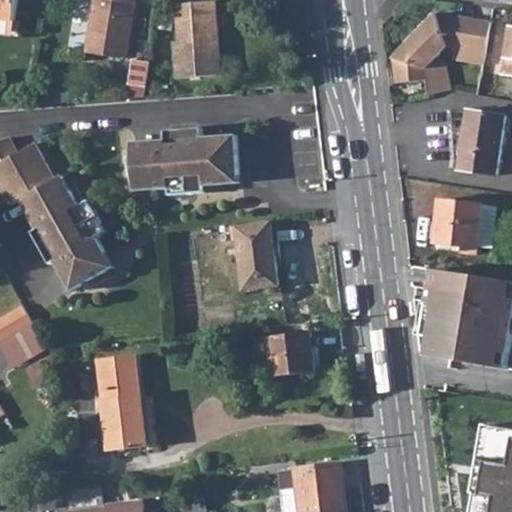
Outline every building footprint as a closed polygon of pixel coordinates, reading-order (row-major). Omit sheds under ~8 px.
[(0,0),(0,20),(11,23),(13,23),(16,0),(0,0)] [(95,0),(87,54),(129,60),(136,0),(95,0)] [(214,0),(213,0),(175,4),(178,41),(174,42),(177,79),(217,74),(215,58),(220,57),(214,0)] [(395,60),(397,85),(428,81),(430,97),(452,93),(448,63),(441,55),(448,48),(456,49),(455,61),(485,66),(490,35),(460,30),(462,19),(437,15),(395,60)] [(490,35),(491,24),(462,19),(460,30),(490,35)] [(11,23),(0,20),(0,35),(9,37),(11,23)] [(511,27),(503,77),(511,78),(511,27)] [(500,176),(507,116),(468,111),(461,172),(500,176)] [(167,141),(133,144),(136,184),(153,183),(154,191),(171,189),(171,196),(198,194),(197,179),(206,179),(207,187),(225,185),(224,177),(241,176),(238,136),(204,138),(203,128),(166,131),(167,141)] [(20,153),(11,138),(0,143),(0,183),(13,206),(23,200),(40,229),(35,232),(53,264),(59,261),(75,291),(110,271),(102,256),(109,252),(100,238),(110,232),(97,208),(80,218),(75,210),(82,206),(73,191),(66,195),(58,180),(37,143),(20,153)] [(65,176),(58,180),(66,195),(73,191),(65,176)] [(241,176),(224,177),(225,185),(242,184),(241,176)] [(206,179),(197,179),(198,194),(207,193),(207,187),(206,179)] [(153,183),(136,184),(137,192),(154,191),(153,183)] [(474,249),(481,207),(439,200),(433,242),(474,249)] [(92,201),(82,206),(75,210),(80,218),(97,208),(92,201)] [(496,209),(481,207),(474,249),(489,252),(496,209)] [(271,223),(238,226),(246,289),(279,286),(276,255),(271,223)] [(110,271),(117,267),(109,252),(102,256),(110,271)] [(511,283),(443,273),(429,360),(509,372),(511,353),(511,283)] [(28,304),(0,320),(0,336),(4,343),(39,322),(28,304)] [(311,332),(271,336),(276,375),(317,371),(311,332)] [(134,355),(98,359),(111,451),(148,447),(141,402),(134,355)] [(0,420),(9,416),(0,400),(0,420)] [(511,511),(511,430),(476,424),(466,511),(511,511)] [(345,511),(340,464),(296,469),(301,511),(345,511)]
